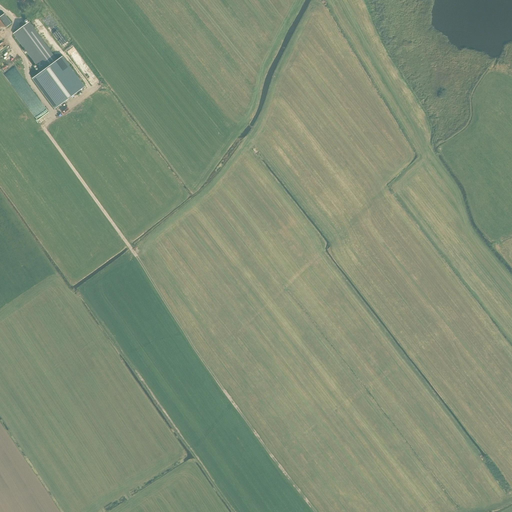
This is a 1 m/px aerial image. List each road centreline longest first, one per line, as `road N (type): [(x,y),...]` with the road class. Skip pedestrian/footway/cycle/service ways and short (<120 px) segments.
road 1 (track): [(94,87),(41,125),(314,511)]
road 2 (track): [(135,255),(252,137)]
